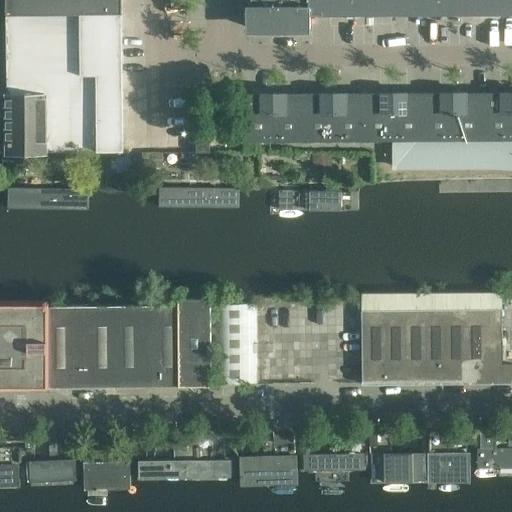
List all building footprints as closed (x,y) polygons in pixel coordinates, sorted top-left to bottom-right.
[(123,14),(122,0),(6,0),(7,15),(123,14)] [(353,16),(353,0),(310,0),(310,6),(310,16),(353,16)] [(396,15),(396,0),(353,0),(353,16),(396,15)] [(439,15),(439,0),(396,0),(396,15),(439,15)] [(482,15),(482,0),(439,0),(439,15),(482,15)] [(511,14),(511,0),(482,0),(482,15),(511,14)] [(311,29),(310,16),(310,6),(251,6),(251,29),(311,29)] [(124,151),(123,74),(123,14),(7,15),(7,101),(0,100),(0,144),(8,144),(8,152),(46,153),(46,152),(124,151)] [(511,140),(511,92),(484,93),(484,141),(511,140)] [(334,141),(334,93),(304,94),(304,142),(334,141)] [(364,141),(364,93),(334,93),(334,141),(364,141)] [(394,141),(393,93),(364,93),(364,141),(394,141)] [(424,141),(424,93),(393,93),(394,141),(424,141)] [(454,141),(454,93),(424,93),(424,141),(454,141)] [(484,141),(484,93),(454,93),(454,141),(484,141)] [(274,142),(274,94),(243,94),(243,142),(274,142)] [(304,142),(304,94),(274,94),(274,142),(304,142)] [(210,152),(210,137),(196,138),(196,153),(210,152)] [(511,141),(495,142),(495,166),(511,166),(511,141)] [(415,142),(395,142),(395,167),(415,167),(415,142)] [(435,142),(415,142),(415,167),(435,167),(435,142)] [(455,142),(435,142),(435,167),(455,167),(455,142)] [(475,142),(455,142),(455,167),(475,167),(475,142)] [(495,142),(475,142),(475,167),(495,166),(495,142)] [(163,165),(163,153),(142,153),(142,164),(163,165)] [(129,169),(129,157),(117,157),(117,169),(129,169)] [(10,188),(10,207),(91,211),(92,191),(10,188)] [(160,189),(159,210),(241,211),(241,190),(160,189)] [(360,189),(277,190),(278,212),(360,211),(360,189)] [(502,365),(502,294),(362,294),(363,384),(503,382),(502,365)] [(211,385),(211,298),(179,299),(179,304),(179,385),(179,386),(211,385)] [(0,385),(49,386),(49,306),(49,302),(0,302),(0,385)] [(257,383),(257,303),(213,304),(213,383),(257,383)] [(179,385),(179,304),(50,306),(51,387),(179,385)] [(511,382),(511,364),(502,365),(503,382),(511,382)] [(511,447),(478,448),(478,468),(511,468),(511,447)] [(370,453),(370,486),(428,485),(427,452),(370,453)] [(429,453),(430,486),(473,485),(472,452),(429,453)] [(304,453),(304,475),(366,474),(366,453),(304,453)] [(240,455),(240,489),(300,488),(299,454),(240,455)] [(139,460),(139,481),(233,480),(232,459),(139,460)] [(28,461),(28,486),(76,486),(76,461),(28,461)] [(84,461),(84,491),(131,491),(131,461),(84,461)] [(0,464),(0,490),(20,491),(20,465),(0,464)]
